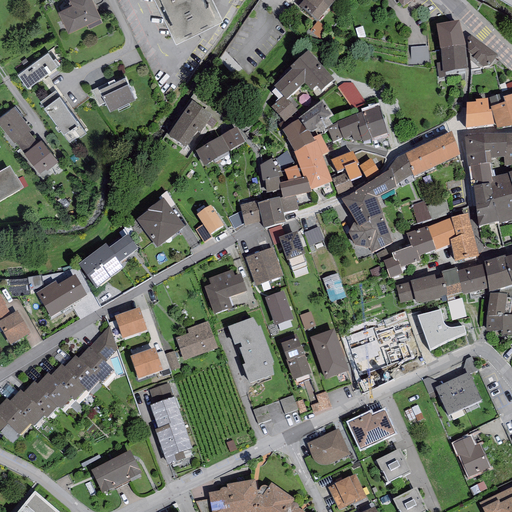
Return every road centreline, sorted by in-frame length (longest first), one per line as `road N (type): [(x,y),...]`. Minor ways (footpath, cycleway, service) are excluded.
road 1 (residential): [(511,129),(445,128),(403,147),(327,208),(233,240),(0,376)]
road 2 (residential): [(511,379),(486,351),(472,351),(129,511)]
